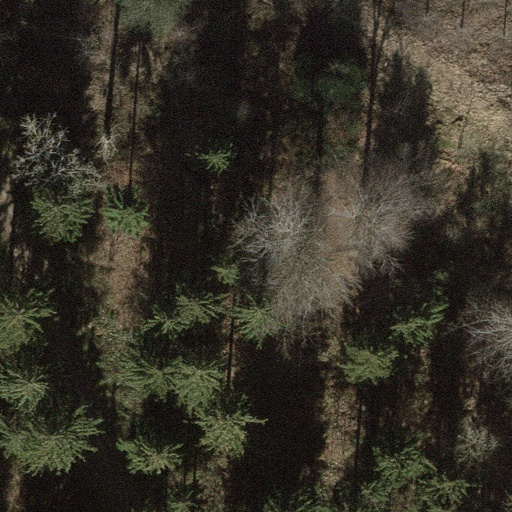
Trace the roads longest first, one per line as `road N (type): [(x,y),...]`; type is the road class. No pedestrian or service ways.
road 1 (track): [(128,511),(0,185)]
road 2 (track): [(511,124),(346,0)]
